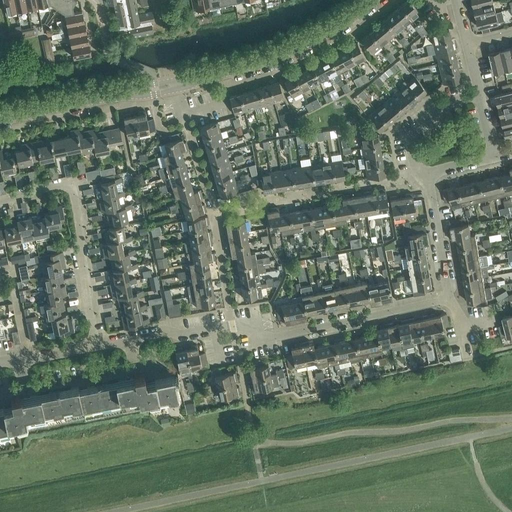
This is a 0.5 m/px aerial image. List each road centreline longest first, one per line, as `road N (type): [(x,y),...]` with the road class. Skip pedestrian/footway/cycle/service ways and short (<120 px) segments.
road 1 (tertiary): [(370,0),(270,60),(0,119)]
road 2 (residential): [(448,295),(275,337),(231,325),(132,339)]
road 3 (residential): [(94,346),(72,185),(0,201)]
road 4 (residential): [(448,295),(430,188),(416,176)]
road 5 (residential): [(479,95),(450,103),(409,139),(416,176)]
